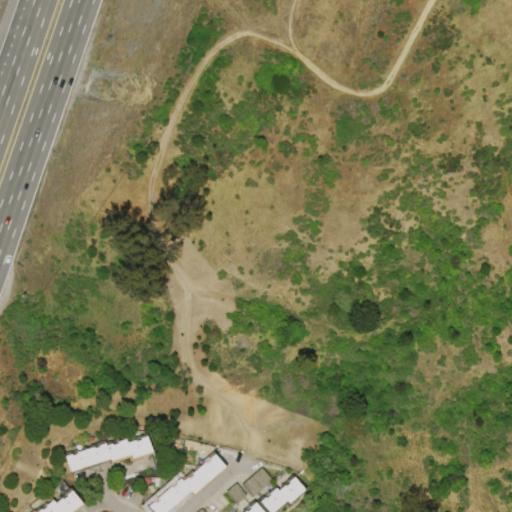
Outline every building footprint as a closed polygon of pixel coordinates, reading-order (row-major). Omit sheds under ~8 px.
[(143,436),(148,451),(129,457),(128,454),(108,461),(107,458),(68,471),(63,456),(69,454),(69,456),(75,454),(74,452),(90,447),(90,449),(97,447),(96,445),(102,443),(103,446),(109,444),(110,445),(115,443),(115,441),(123,439),(124,443),(132,440),(132,442),(138,440),(137,438),(143,436)] [(222,466),(190,493),(188,490),(162,511),(150,511),(145,506),(150,501),(151,503),(155,499),(154,498),(168,486),(169,488),(173,484),(172,482),(177,478),(179,482),(184,477),(185,478),(189,475),(188,473),(202,462),(203,463),(207,459),(206,458),(211,454),(222,466)] [(250,497),(239,484),(259,468),(270,480),(250,497)] [(301,489),(285,503),(283,500),(269,511),(265,511),(257,502),(262,497),(263,498),(267,495),(266,493),(272,488),(275,491),(281,485),(283,486),(287,483),(286,481),(290,477),(301,489)] [(234,504),(224,491),(233,483),(244,495),(234,504)] [(79,503),(67,511),(35,511),(38,509),(39,510),(44,507),(43,505),(50,500),(52,503),(59,498),(60,499),(65,496),(64,494),(69,491),(79,503)] [(259,511),(240,511),(242,511),(243,511),(248,508),(246,507),(252,502),(259,511)]
